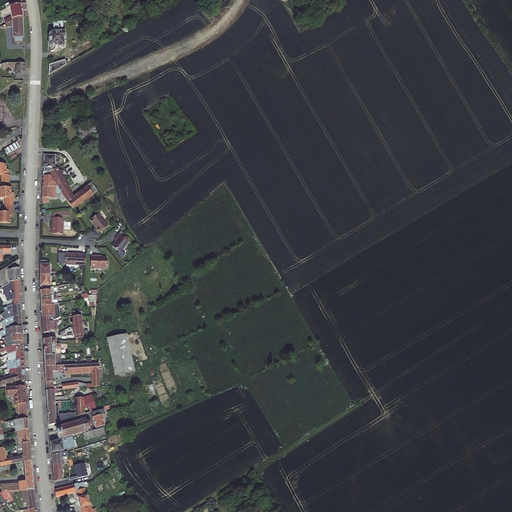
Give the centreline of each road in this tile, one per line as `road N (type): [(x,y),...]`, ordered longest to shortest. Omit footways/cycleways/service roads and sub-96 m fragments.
road 1 (tertiary): [(46,511),(29,235)]
road 2 (track): [(35,99),(80,91),(199,42),(241,0)]
road 3 (tertiary): [(33,124),(31,0)]
